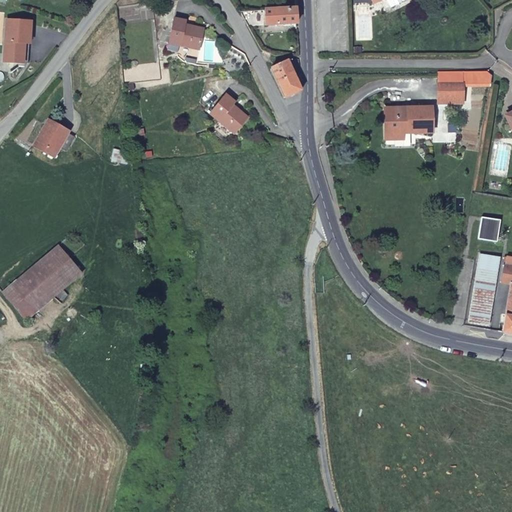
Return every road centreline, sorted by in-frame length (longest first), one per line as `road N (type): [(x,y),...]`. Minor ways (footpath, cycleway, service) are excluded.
road 1 (unclassified): [(335,511),(307,270),(312,240),(328,223)]
road 2 (secondary): [(511,351),(452,341),(380,305),(353,276),(328,223)]
road 3 (residential): [(307,63),(487,62)]
road 4 (unclassified): [(107,0),(0,133)]
road 5 (unclassified): [(306,130),(284,115),(222,0)]
road 6 (unknown): [(306,130),(387,88),(434,92)]
